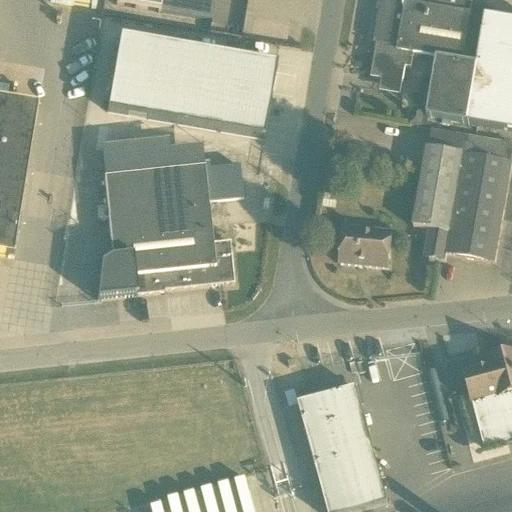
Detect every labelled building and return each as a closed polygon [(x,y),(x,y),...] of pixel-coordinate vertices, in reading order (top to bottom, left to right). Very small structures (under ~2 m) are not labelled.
[(116,0),(115,7),(156,14),(158,0),(116,0)] [(381,0),(374,46),(380,47),(396,50),(395,53),(414,57),(436,60),(426,119),(511,134),(511,25),(468,17),(471,1),(464,0),(381,0)] [(120,40),(107,115),(265,142),(278,67),(120,40)] [(411,71),(414,57),(395,53),(396,50),(380,47),(378,55),(376,55),(372,79),(402,85),(405,70),(411,71)] [(38,109),(0,103),(0,258),(13,261),(38,109)] [(422,129),(422,128),(424,113),(424,111),(417,111),(411,114),(409,127),(422,129)] [(511,146),(431,133),(428,152),(427,151),(413,230),(429,233),(424,260),(445,264),(446,257),(495,266),(511,167),(511,166),(510,166),(511,156),(511,146)] [(240,168),(205,172),(208,204),(243,200),(240,168)] [(204,170),(103,181),(114,282),(134,280),(136,299),(160,297),(160,295),(234,287),(230,245),(213,247),(208,204),(205,172),(204,170)] [(387,272),(391,237),(344,232),(340,267),(387,272)] [(465,376),(472,406),(498,399),(498,400),(511,396),(511,357),(489,363),(491,370),(465,376)] [(326,511),(365,511),(387,506),(356,391),(298,407),(326,511)] [(295,393),(284,395),(288,408),(298,405),(295,393)]
